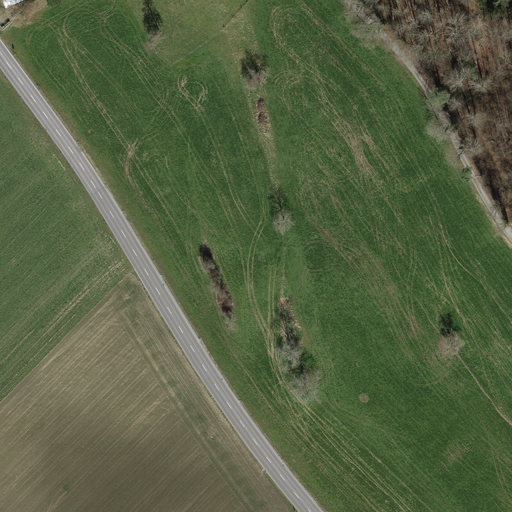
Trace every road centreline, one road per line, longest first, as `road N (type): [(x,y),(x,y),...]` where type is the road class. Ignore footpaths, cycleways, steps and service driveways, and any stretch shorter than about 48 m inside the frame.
road 1 (tertiary): [(0,53),(84,170),(211,378),(310,511)]
road 2 (track): [(336,0),(511,236)]
